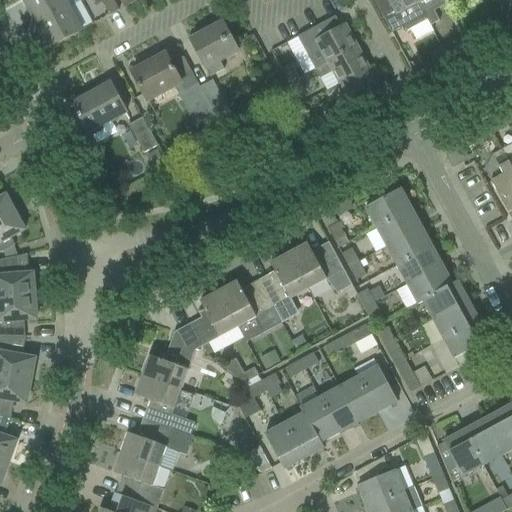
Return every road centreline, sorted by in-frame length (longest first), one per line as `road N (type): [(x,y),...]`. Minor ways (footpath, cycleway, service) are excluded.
road 1 (residential): [(83,272),(186,243),(408,134)]
road 2 (residential): [(29,511),(82,343),(83,272)]
road 3 (residential): [(306,493),(511,371)]
road 4 (residential): [(489,273),(408,134)]
road 5 (residential): [(83,272),(31,138)]
